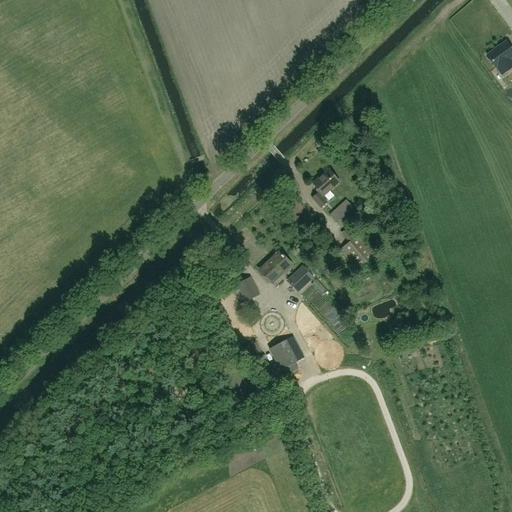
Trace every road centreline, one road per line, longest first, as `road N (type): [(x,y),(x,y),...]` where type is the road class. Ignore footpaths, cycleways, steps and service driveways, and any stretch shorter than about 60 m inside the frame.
road 1 (track): [(459,0),(0,441)]
road 2 (unclassified): [(0,394),(408,0)]
